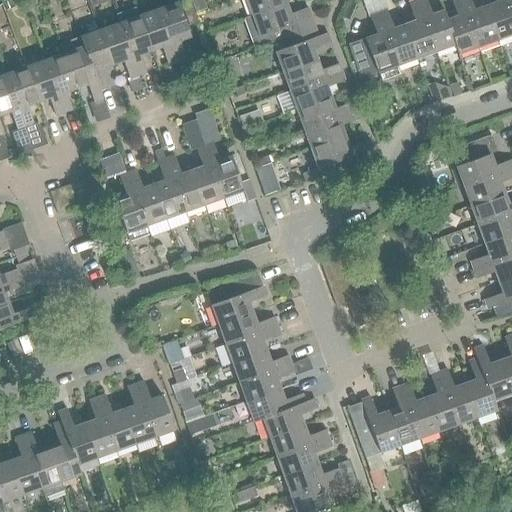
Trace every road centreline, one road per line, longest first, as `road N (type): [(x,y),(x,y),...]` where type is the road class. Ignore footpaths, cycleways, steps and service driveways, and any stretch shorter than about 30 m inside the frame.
road 1 (residential): [(437,270),(457,329),(341,372),(292,229),(370,198),(421,130),(511,97)]
road 2 (residential): [(0,386),(107,349),(90,298),(66,284),(23,164),(209,93)]
